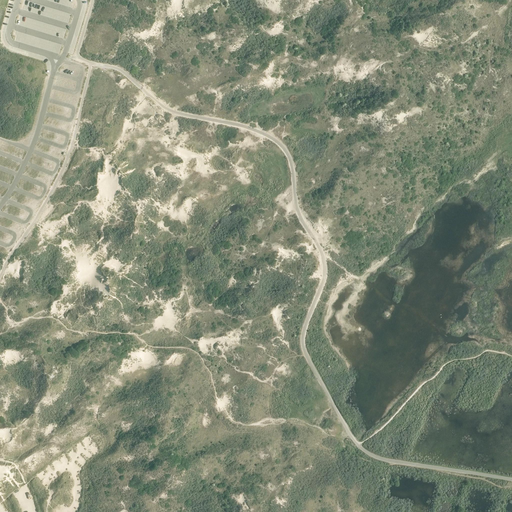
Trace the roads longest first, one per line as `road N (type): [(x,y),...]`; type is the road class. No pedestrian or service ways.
road 1 (unknown): [(357,444),(298,424),(236,423),(192,351),(147,346),(123,333),(69,330),(47,318),(0,334)]
road 2 (unknown): [(352,446),(360,459),(384,467),(511,487)]
